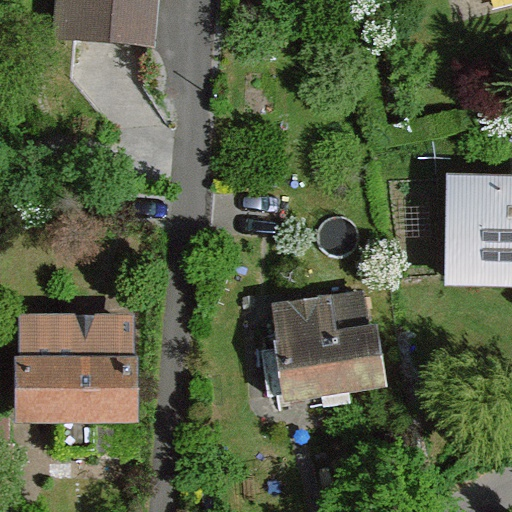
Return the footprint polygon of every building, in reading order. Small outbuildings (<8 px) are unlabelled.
[(66,0),(64,38),(151,44),(154,0),(66,0)] [(511,187),(453,187),(453,282),(511,283),(511,187)] [(287,347),(368,335),(363,296),(280,309),(287,347)] [(134,327),(27,327),(27,417),(61,417),(98,416),(132,416),(134,327)] [(287,347),(282,347),(289,397),(380,385),(372,334),(368,335),(287,347)] [(98,416),(61,417),(62,437),(98,438),(98,416)] [(0,511),(10,511),(12,452),(0,451),(0,511)]
